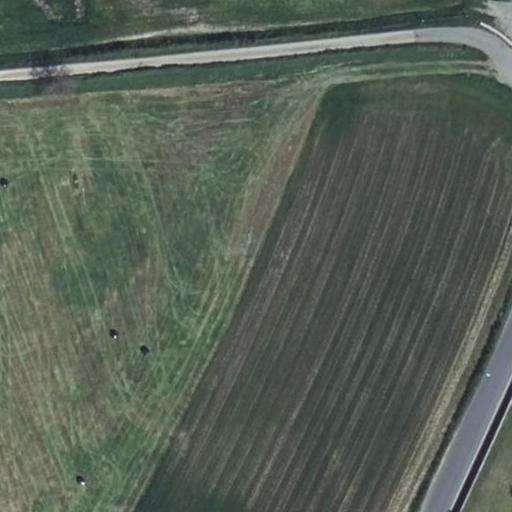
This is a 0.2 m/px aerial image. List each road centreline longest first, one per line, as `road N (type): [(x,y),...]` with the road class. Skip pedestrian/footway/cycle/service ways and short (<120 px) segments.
road 1 (unclassified): [(511,63),(472,35),(0,76)]
road 2 (unclassified): [(511,356),(437,511)]
